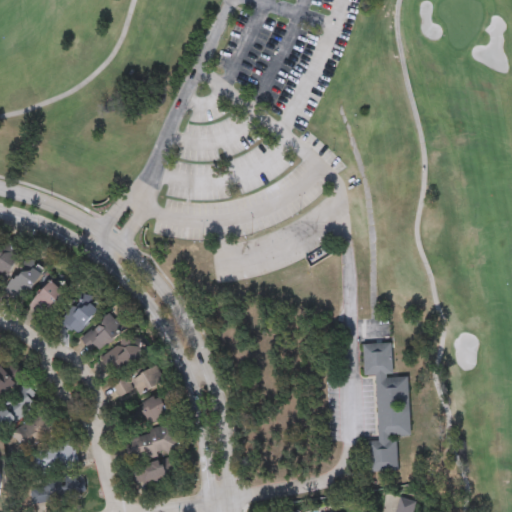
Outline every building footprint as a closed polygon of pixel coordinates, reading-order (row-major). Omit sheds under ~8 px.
[(254,281),(295,268),(285,234),(243,248),(254,281)] [(0,246),(18,257),(0,288),(0,246)] [(23,304),(5,292),(25,263),(43,275),(23,304)] [(276,302),(315,293),(312,279),(273,288),(276,302)] [(68,296),(47,322),(30,308),(51,282),(68,296)] [(60,321),(84,298),(100,313),(76,337),(60,321)] [(126,332),(94,357),(81,340),(113,315),(126,332)] [(100,360),(129,339),(143,358),(115,379),(100,360)] [(411,439),(398,440),(398,474),(371,475),(370,445),(379,445),(378,379),(365,379),(364,348),(393,347),(393,381),(410,381),(411,439)] [(0,369),(9,360),(25,375),(0,400),(0,369)] [(113,386),(158,366),(166,385),(139,398),(136,391),(119,399),(113,386)] [(35,404),(7,432),(0,425),(0,411),(24,387),(32,395),(28,398),(35,404)] [(135,429),(130,408),(163,400),(168,420),(135,429)] [(31,455),(13,435),(37,414),(55,434),(31,455)] [(129,464),(123,440),(175,427),(181,450),(129,464)] [(127,468),(180,460),(183,479),(130,487),(127,468)] [(59,481),(76,478),(80,503),(26,511),(20,511),(18,494),(60,487),(59,481)]
